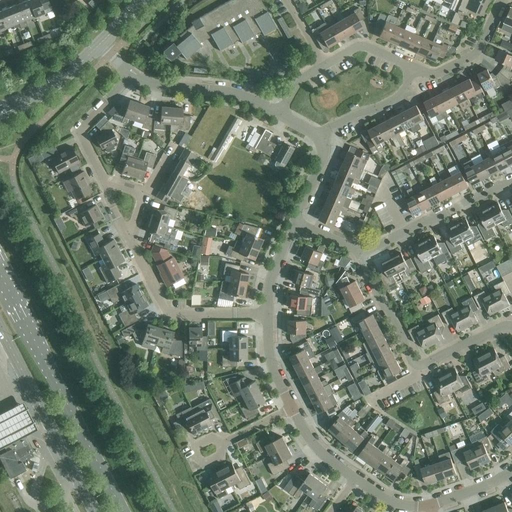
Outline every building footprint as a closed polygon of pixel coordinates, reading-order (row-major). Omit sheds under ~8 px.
[(28,0),(19,4),(26,22),(32,19),(33,21),(36,20),(28,0)] [(28,0),(36,20),(39,19),(39,16),(52,11),(47,0),(28,0)] [(91,0),(88,4),(93,9),(97,5),(91,0)] [(230,0),(191,23),(192,25),(179,36),(175,40),(178,44),(176,47),(172,43),(162,51),(162,56),(171,61),(180,53),(186,60),(202,47),(199,43),(203,39),(202,37),(207,34),(208,37),(211,35),(220,52),(233,44),(232,42),(239,38),(242,44),(255,36),(254,34),(261,30),(264,36),(277,29),(260,0),(230,0)] [(405,8),(407,1),(402,0),(399,0),(397,6),(405,8)] [(467,9),(483,16),(489,1),(486,0),(461,0),(458,10),(465,13),(467,9)] [(19,4),(9,8),(17,28),(20,27),(21,28),(27,26),(26,22),(19,4)] [(9,8),(0,11),(0,12),(7,29),(13,27),(14,29),(17,28),(9,8)] [(354,13),(345,18),(354,32),(363,27),(359,21),(364,18),(358,8),(353,11),(354,13)] [(508,15),(502,29),(508,32),(511,33),(511,8),(508,15)] [(451,22),(457,25),(460,19),(457,13),(455,12),(451,22)] [(380,13),(375,23),(376,29),(381,31),(378,37),(388,41),(394,26),(398,18),(389,15),(388,15),(387,17),(380,13)] [(277,20),(288,39),(293,36),(282,17),(277,20)] [(345,18),(337,23),(345,38),(354,32),(345,18)] [(325,23),(311,31),(319,45),(324,42),(327,48),(336,43),(328,28),(325,23)] [(337,23),(328,28),(336,43),(345,38),(337,23)] [(452,24),(450,28),(458,33),(460,29),(452,24)] [(404,30),(397,45),(406,49),(413,34),(415,29),(406,25),(404,30)] [(388,41),(397,45),(404,30),(394,26),(388,41)] [(406,49),(416,53),(422,38),(413,34),(406,49)] [(431,42),(425,57),(434,62),(437,55),(442,58),(443,55),(446,56),(454,52),(456,48),(448,45),(447,47),(442,44),(443,41),(442,38),(435,35),(432,42),(431,42)] [(416,53),(425,57),(431,42),(422,38),(416,53)] [(293,39),(286,42),(291,51),(298,47),(293,39)] [(503,68),(499,72),(510,80),(511,77),(511,72),(510,71),(511,66),(511,55),(500,50),(495,60),(505,64),(503,68)] [(510,80),(499,72),(495,77),(492,79),(487,70),(478,75),(486,90),(493,87),(494,89),(501,86),(507,89),(511,83),(511,82),(510,80)] [(470,79),(460,84),(468,99),(477,94),(480,99),(485,96),(478,83),(473,85),(470,79)] [(460,84),(451,89),(459,104),(462,110),(471,105),(468,99),(460,84)] [(451,89),(442,93),(450,108),(459,104),(451,89)] [(442,93),(433,98),(444,119),(448,116),(445,111),(450,108),(442,93)] [(444,119),(433,98),(424,103),(431,118),(436,115),(439,121),(444,119)] [(128,119),(133,120),(139,104),(129,100),(126,110),(120,108),(109,119),(126,125),(128,119)] [(139,104),(133,120),(143,124),(142,128),(151,131),(152,119),(146,117),(149,107),(139,104)] [(417,106),(407,111),(417,131),(421,129),(418,123),(424,120),(417,106)] [(164,124),(170,124),(172,108),(161,107),(160,116),(154,115),(153,129),(164,130),(164,124)] [(467,110),(470,116),(475,113),(472,107),(467,110)] [(172,108),(170,124),(170,132),(170,130),(177,131),(177,129),(188,130),(189,128),(190,116),(182,116),(183,109),(172,108)] [(407,111),(397,116),(405,130),(410,127),(413,133),(417,131),(407,111)] [(486,120),(490,118),(491,120),(496,117),(493,112),(484,116),(478,119),(480,123),(486,120)] [(397,116),(388,121),(401,147),(405,144),(399,133),(405,130),(397,116)] [(230,136),(239,120),(235,117),(216,149),(214,147),(211,152),(213,154),(210,159),(215,162),(230,136)] [(102,149),(104,148),(107,153),(114,149),(112,144),(117,141),(111,130),(114,127),(108,121),(99,129),(102,135),(96,138),(102,149)] [(388,121),(378,126),(386,140),(391,138),(397,149),(401,147),(388,121)] [(386,140),(378,126),(368,131),(373,139),(367,142),(373,154),(383,149),(380,143),(386,140)] [(248,145),(246,148),(249,149),(248,150),(253,152),(255,149),(277,161),(275,164),(275,167),(279,169),(282,168),(284,165),(293,148),(284,143),(281,148),(267,140),(271,133),(265,130),(261,136),(255,132),(252,137),(248,144),(251,145),(251,146),(248,145)] [(453,137),(451,134),(445,136),(445,135),(440,138),(442,143),(453,137)] [(428,142),(431,148),(439,145),(436,138),(428,142)] [(465,142),(460,145),(465,153),(470,150),(465,142)] [(511,147),(509,142),(500,147),(510,166),(511,164),(511,147)] [(121,174),(132,177),(137,159),(132,157),(134,149),(124,145),(118,165),(123,167),(121,174)] [(40,153),(43,159),(57,152),(54,146),(40,153)] [(50,158),(58,174),(79,163),(71,147),(50,158)] [(500,147),(491,152),(500,170),(510,166),(500,147)] [(180,160),(173,172),(181,177),(190,161),(193,163),(197,156),(184,149),(178,160),(180,160)] [(348,152),(344,162),(364,170),(366,165),(370,155),(357,149),(355,155),(348,152)] [(488,158),(483,161),(491,175),(500,170),(491,152),(490,151),(486,154),(488,158)] [(137,159),(132,177),(142,180),(146,167),(152,169),(156,155),(146,152),(143,161),(137,159)] [(35,155),(28,159),(31,165),(38,161),(35,155)] [(472,160),(462,165),(465,170),(472,185),(482,180),(474,166),(472,160)] [(483,161),(474,166),(482,180),(491,175),(483,161)] [(344,162),(340,172),(355,178),(360,180),(364,170),(344,162)] [(71,190),(76,200),(91,192),(85,180),(87,178),(84,172),(63,183),(68,192),(71,190)] [(164,184),(160,191),(156,197),(166,203),(169,196),(180,202),(183,196),(173,190),(181,177),(173,172),(166,185),(164,184)] [(340,172),(336,181),(351,188),(353,183),(357,185),(360,180),(355,178),(340,172)] [(461,172),(452,177),(459,192),(468,187),(461,172)] [(372,176),(368,183),(378,188),(382,181),(372,176)] [(430,179),(433,186),(441,201),(450,196),(442,181),(438,184),(434,177),(430,179)] [(452,177),(442,181),(450,196),(459,192),(452,177)] [(336,181),(332,191),(347,197),(349,193),(353,194),(355,190),(351,188),(336,181)] [(378,188),(368,183),(365,182),(363,188),(376,194),(378,188)] [(433,186),(424,191),(432,206),(441,201),(433,186)] [(423,210),(415,196),(411,188),(407,191),(410,198),(406,200),(413,215),(423,210)] [(332,191),(327,200),(342,207),(347,197),(332,191)] [(424,191),(415,196),(423,210),(432,206),(424,191)] [(327,200),(323,210),(338,217),(342,207),(327,200)] [(498,203),(488,208),(497,225),(502,222),(504,228),(511,223),(511,217),(508,210),(503,213),(498,203)] [(80,218),(84,227),(102,217),(96,205),(84,211),(81,206),(68,212),(71,218),(74,217),(76,220),(80,218)] [(152,209),(149,220),(167,226),(169,219),(174,221),(177,210),(164,206),(163,212),(152,209)] [(497,225),(488,208),(479,213),(483,223),(478,225),(486,241),(496,235),(492,227),(497,225)] [(338,217),(323,210),(319,220),(334,226),(338,217)] [(59,216),(53,219),(56,225),(62,222),(59,216)] [(167,226),(149,220),(145,231),(155,235),(154,240),(169,245),(171,240),(174,240),(177,229),(167,226)] [(466,220),(456,225),(465,241),(467,247),(482,239),(476,226),(471,229),(466,220)] [(244,238),(242,243),(258,250),(263,239),(258,238),(262,229),(257,228),(243,224),(239,235),(244,238)] [(465,241),(456,225),(446,230),(451,239),(446,242),(452,254),(463,249),(460,244),(465,241)] [(205,228),(204,235),(215,236),(216,229),(205,228)] [(99,254),(102,259),(119,250),(113,240),(104,244),(99,234),(86,240),(95,256),(99,254)] [(434,236),(424,241),(433,258),(438,255),(442,263),(452,258),(444,243),(439,246),(434,236)] [(258,250),(242,243),(236,240),(233,248),(229,246),(225,254),(243,262),(245,256),(254,260),(258,250)] [(433,258),(424,241),(414,246),(419,256),(414,258),(422,274),(432,268),(428,260),(433,258)] [(162,278),(167,286),(183,278),(172,258),(170,259),(166,251),(166,250),(154,246),(151,252),(158,265),(157,265),(163,277),(162,278)] [(302,258),(310,262),(307,267),(320,273),(325,262),(320,260),(323,253),(317,251),(307,246),(302,258)] [(119,250),(102,259),(105,264),(98,268),(107,284),(121,276),(115,266),(124,261),(119,250)] [(401,253),(391,258),(399,274),(405,271),(407,275),(416,270),(410,258),(405,261),(401,253)] [(201,266),(210,267),(211,256),(202,255),(201,266)] [(399,274),(391,258),(381,263),(385,271),(379,275),(386,287),(389,293),(399,288),(393,277),(399,274)] [(511,270),(507,261),(502,264),(507,274),(511,271),(511,270)] [(230,276),(229,282),(246,286),(248,274),(238,272),(240,266),(225,263),(223,275),(230,276)] [(507,274),(502,264),(496,266),(502,277),(507,274)] [(89,265),(83,269),(89,281),(95,277),(89,265)] [(294,270),(291,279),(294,280),(293,283),(302,285),(300,291),(313,295),(319,297),(321,290),(315,289),(317,284),(312,283),(314,275),(297,270),(294,270)] [(345,271),(336,284),(344,299),(346,298),(360,291),(355,281),(351,283),(349,278),(345,271)] [(220,287),(218,299),(232,302),(234,296),(244,298),(246,286),(229,282),(222,281),(220,287)] [(496,291),(491,294),(500,310),(510,305),(505,296),(510,293),(504,281),(494,286),(496,291)] [(122,298),(125,304),(142,295),(136,284),(123,291),(119,284),(106,291),(112,303),(122,298)] [(360,291),(346,298),(351,307),(349,308),(352,314),(364,308),(361,302),(365,300),(360,291)] [(500,310),(491,294),(486,296),(484,291),(474,297),(480,309),(485,306),(490,315),(500,310)] [(142,295),(125,304),(119,307),(122,312),(118,314),(124,327),(137,320),(134,313),(147,306),(142,295)] [(297,315),(311,317),(313,298),(291,295),(289,308),(298,309),(297,315)] [(420,300),(423,306),(431,301),(428,295),(420,300)] [(464,308),(459,310),(468,327),(478,322),(473,313),(478,310),(472,297),(462,303),(464,308)] [(218,299),(217,306),(231,307),(232,302),(218,299)] [(468,327),(459,310),(454,313),(452,308),(442,313),(448,326),(453,323),(458,332),(468,327)] [(358,322),(363,332),(378,324),(373,315),(366,318),(363,313),(351,319),(354,324),(358,322)] [(430,325),(425,328),(434,344),(444,339),(439,330),(444,327),(438,315),(428,320),(430,325)] [(289,334),(296,334),(296,336),(290,339),(293,344),(306,337),(306,321),(289,321),(289,334)] [(154,350),(156,344),(160,328),(147,324),(145,331),(140,329),(137,330),(134,324),(121,331),(124,338),(132,333),(135,339),(142,342),(141,346),(154,350)] [(363,332),(368,341),(382,333),(378,324),(363,332)] [(434,344),(425,328),(420,330),(418,325),(408,331),(414,343),(420,340),(424,349),(434,344)] [(160,328),(156,344),(162,346),(161,352),(167,354),(167,353),(182,357),(182,341),(175,340),(171,339),(174,332),(160,328)] [(196,346),(196,351),(207,351),(207,337),(201,337),(201,328),(189,328),(189,346),(196,346)] [(229,342),(229,349),(246,349),(246,337),(236,337),(236,331),(222,331),(222,342),(229,342)] [(363,343),(368,353),(387,343),(382,333),(368,341),(363,343)] [(290,357),(295,367),(309,359),(315,356),(308,341),(293,349),(296,354),(290,357)] [(371,363),(373,362),(392,352),(387,343),(368,353),(366,354),(371,363)] [(246,349),(229,349),(229,356),(222,356),(222,367),(237,367),(237,361),(246,361),(246,349)] [(494,349),(484,355),(492,372),(498,368),(501,373),(511,368),(505,356),(499,359),(494,349)] [(378,371),(382,369),(397,362),(392,352),(373,362),(378,371)] [(340,355),(337,357),(334,359),(336,363),(338,363),(339,363),(343,361),(340,355)] [(492,372),(484,355),(473,360),(478,370),(473,372),(479,385),(489,379),(487,375),(492,372)] [(295,367),(300,376),(314,369),(309,359),(295,367)] [(397,362),(382,369),(387,378),(383,381),(385,386),(398,380),(395,374),(402,371),(397,362)] [(350,367),(353,372),(357,370),(360,368),(357,363),(350,367)] [(300,376),(304,385),(319,378),(317,373),(323,370),(320,365),(314,369),(300,376)] [(455,369),(445,375),(453,392),(460,388),(462,393),(472,388),(466,376),(460,379),(455,369)] [(453,392),(445,375),(434,380),(439,390),(434,393),(440,405),(450,400),(448,395),(453,392)] [(235,377),(225,379),(228,385),(229,387),(234,397),(240,394),(244,400),(259,392),(254,381),(245,386),(242,381),(241,378),(237,381),(235,377)] [(304,385),(309,395),(324,387),(328,385),(326,380),(321,382),(319,378),(304,385)] [(367,386),(369,385),(366,379),(359,382),(363,390),(368,388),(367,386)] [(309,395),(314,404),(328,397),(329,397),(333,395),(335,394),(330,384),(328,385),(324,387),(309,395)] [(357,390),(354,384),(348,388),(351,393),(357,390)] [(259,392),(244,400),(247,406),(241,410),(246,419),(259,413),(256,407),(265,403),(259,392)] [(328,397),(314,404),(319,414),(325,410),(328,416),(341,409),(333,395),(329,397),(328,397)] [(22,400),(0,411),(0,447),(37,427),(22,400)] [(191,409),(194,413),(202,430),(212,425),(208,416),(215,412),(209,400),(191,409)] [(358,414),(363,418),(372,408),(367,403),(358,414)] [(190,407),(175,415),(183,429),(188,426),(190,430),(192,435),(202,430),(194,413),(191,409),(190,407)] [(438,410),(442,419),(447,416),(443,408),(438,410)] [(340,417),(329,429),(337,437),(352,419),(358,414),(354,410),(349,416),(348,416),(343,411),(338,415),(340,417)] [(371,424),(366,430),(371,434),(376,428),(383,420),(378,416),(371,424)] [(337,437),(345,444),(356,432),(351,427),(356,422),(352,419),(337,437)] [(386,425),(392,429),(396,423),(389,419),(386,425)] [(401,427),(396,423),(392,429),(397,432),(401,427)] [(511,444),(511,430),(507,425),(503,428),(499,424),(491,432),(500,442),(505,438),(511,445),(511,444)] [(410,439),(414,432),(407,427),(402,433),(410,439)] [(356,432),(345,444),(353,451),(368,434),(365,431),(360,436),(356,432)] [(268,450),(271,456),(288,447),(282,437),(273,442),(271,436),(256,444),(261,453),(268,450)] [(476,441),(471,443),(481,465),(491,460),(487,451),(492,449),(488,438),(487,436),(476,441)] [(9,445),(11,449),(16,458),(15,459),(18,465),(22,463),(33,456),(31,451),(32,450),(25,437),(9,445)] [(359,455),(368,462),(377,449),(372,445),(376,439),(372,437),(359,455)] [(454,445),(449,447),(451,452),(456,465),(467,460),(471,469),(481,465),(471,443),(467,445),(456,449),(454,445)] [(288,447),(271,456),(274,461),(268,464),(274,476),(287,469),(284,461),(293,457),(288,447)] [(368,462),(377,468),(390,450),(386,447),(382,452),(377,449),(368,462)] [(16,458),(11,449),(2,453),(0,454),(0,459),(10,479),(14,477),(26,471),(22,463),(18,465),(15,459),(16,458)] [(377,468),(385,474),(395,461),(390,457),(394,452),(390,450),(377,468)] [(439,456),(441,462),(446,478),(456,474),(449,452),(439,456)] [(295,469),(303,464),(300,459),(292,464),(295,469)] [(436,481),(431,465),(421,469),(418,459),(414,461),(416,466),(414,466),(418,480),(424,478),(426,484),(436,481)] [(395,461),(385,474),(394,481),(398,476),(403,480),(411,470),(405,466),(408,462),(404,460),(400,465),(395,461)] [(441,462),(431,465),(436,481),(446,478),(441,462)] [(232,464),(222,469),(231,486),(236,483),(240,490),(251,484),(244,469),(237,473),(232,464)] [(231,486),(222,469),(212,474),(217,483),(212,486),(219,499),(228,495),(225,489),(231,486)] [(303,491),(309,494),(319,480),(310,474),(304,482),(299,478),(289,493),(297,499),(303,491)] [(292,477),(289,482),(294,486),(297,481),(292,477)] [(261,479),(255,482),(262,494),(268,491),(261,479)] [(319,480),(309,494),(314,498),(309,505),(318,511),(327,498),(322,495),(328,487),(319,480)] [(505,502),(494,507),(495,511),(511,511),(511,510),(509,511),(505,502)]
